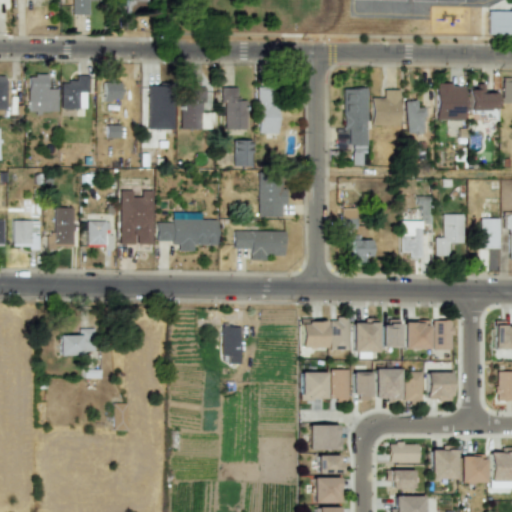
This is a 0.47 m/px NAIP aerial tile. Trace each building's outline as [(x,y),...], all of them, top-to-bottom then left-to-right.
[(72,0),(73,14),(86,15),(86,0),(72,0)] [(511,35),(511,11),(485,11),(485,34),(511,35)] [(56,89),(45,88),(45,75),(26,75),(25,112),(55,112),(56,89)] [(59,81),(59,109),(85,108),(84,75),(73,76),(74,81),(59,81)] [(511,79),(499,79),(499,102),(511,101),(511,79)] [(101,81),(102,100),(119,100),(118,81),(101,81)] [(462,86),(449,86),(449,83),(434,83),(433,119),(461,120),(462,86)] [(170,129),(171,86),(145,85),(144,128),(170,129)] [(178,128),(210,129),(211,112),(201,112),(202,87),(179,86),(178,128)] [(466,86),(467,113),(482,113),(482,118),(494,118),(494,92),(481,92),(481,86),(466,86)] [(222,129),(243,129),(244,100),(235,100),(235,87),(219,87),(218,102),(222,102),(222,129)] [(274,133),(275,88),(255,88),(254,133),(274,133)] [(363,88),(341,88),(342,129),(346,129),(346,146),(350,145),(350,165),(364,165),(363,88)] [(369,124),(397,125),(397,89),(382,89),(382,98),(369,97),(369,124)] [(414,101),(402,101),(403,133),(421,133),(421,107),(414,107),(414,101)] [(248,140),(230,140),(230,166),(249,166),(248,140)] [(255,217),(278,217),(278,204),(283,204),(283,189),(279,189),(279,176),(254,176),(255,217)] [(117,244),(133,244),(149,244),(149,191),(138,191),(138,196),(129,197),(129,190),(117,190),(117,244)] [(428,196),(413,196),(414,205),(419,205),(419,223),(429,223),(428,196)] [(51,243),(70,244),(71,208),(52,207),(51,243)] [(352,228),(353,209),(339,208),(339,228),(352,228)] [(190,251),(191,244),(214,245),(214,219),(198,219),(199,212),(169,212),(169,244),(176,244),(175,251),(190,251)] [(511,212),(501,212),(501,229),(506,229),(505,255),(511,255),(511,212)] [(460,214),(439,214),(440,238),(431,238),(432,256),(446,255),(446,242),(460,242),(460,214)] [(496,218),(477,218),(478,248),(496,248),(496,218)] [(10,247),(36,247),(36,220),(10,220),(10,247)] [(419,257),(418,220),(397,221),(397,252),(406,252),(406,258),(419,257)] [(84,247),(111,248),(111,235),(103,234),(104,221),(85,221),(84,247)] [(168,222),(153,222),(153,240),(168,240),(168,222)] [(281,231),(231,230),(231,248),(247,248),(247,259),(262,260),(262,254),(281,255),(281,231)] [(369,260),(369,239),(350,239),(350,260),(369,260)] [(343,349),(344,318),(326,318),(325,349),(343,349)] [(296,347),(321,347),(322,320),(297,320),(296,347)] [(373,351),(374,320),(348,320),(348,351),(373,351)] [(448,349),(448,320),(429,320),(429,349),(448,349)] [(396,321),(377,321),(377,346),(395,347),(396,321)] [(425,321),(400,321),(399,348),(425,348),(425,321)] [(490,348),(508,348),(508,322),(490,323),(490,348)] [(237,363),(237,327),(219,326),(219,362),(237,363)] [(56,335),(56,355),(92,354),(91,328),(76,328),(76,334),(56,335)] [(326,399),(344,399),(343,369),(325,369),(326,399)] [(395,369),(370,369),(370,398),(383,398),(383,400),(396,400),(395,369)] [(348,394),(355,394),(355,399),(367,399),(366,371),(348,372),(348,394)] [(399,401),(417,401),(417,371),(399,371),(399,401)] [(510,371),(493,371),(493,400),(511,400),(510,371)] [(297,399),(322,399),(321,372),(296,372),(297,399)] [(422,399),(447,400),(447,372),(422,372),(422,399)] [(110,429),(124,430),(124,403),(110,403),(110,429)] [(337,449),(337,437),(333,437),(333,425),(304,424),(304,449),(337,449)] [(415,462),(414,443),(386,443),(386,462),(415,462)] [(485,452),(485,488),(510,487),(509,447),(498,447),(498,452),(485,452)] [(426,450),(426,478),(451,478),(451,449),(426,450)] [(313,473),(339,473),(339,455),(313,455),(313,473)] [(455,482),(480,482),(480,455),(455,455),(455,482)] [(386,488),(409,487),(409,470),(386,470),(386,488)] [(336,477),(309,477),(309,502),(336,503),(336,477)] [(419,511),(420,496),(391,495),(390,511),(419,511)]
